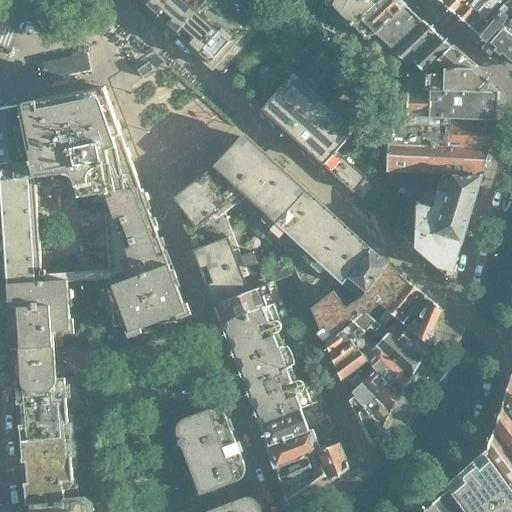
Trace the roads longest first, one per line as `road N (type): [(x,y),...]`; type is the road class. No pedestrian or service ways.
road 1 (residential): [(456,305),(379,451),(309,511)]
road 2 (residential): [(187,272),(281,511)]
road 3 (residential): [(511,101),(456,305)]
road 4 (residential): [(405,511),(471,454),(506,352)]
road 5 (residential): [(511,82),(421,0)]
